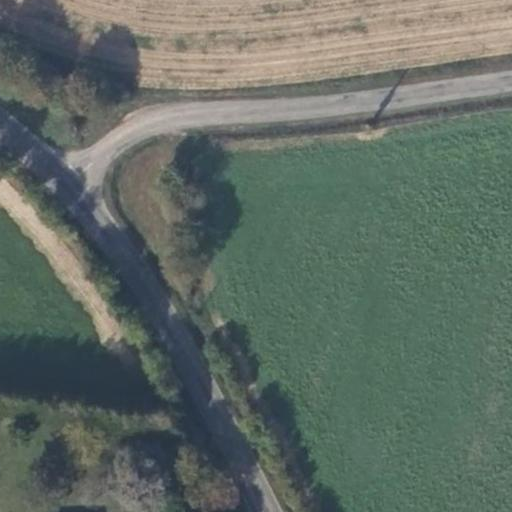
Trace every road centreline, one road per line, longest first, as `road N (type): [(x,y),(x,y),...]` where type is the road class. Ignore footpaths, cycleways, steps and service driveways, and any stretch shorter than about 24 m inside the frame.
road 1 (tertiary): [(511,81),(304,109),(159,118),(112,139),(69,189)]
road 2 (tertiary): [(69,189),(142,288),(263,511)]
